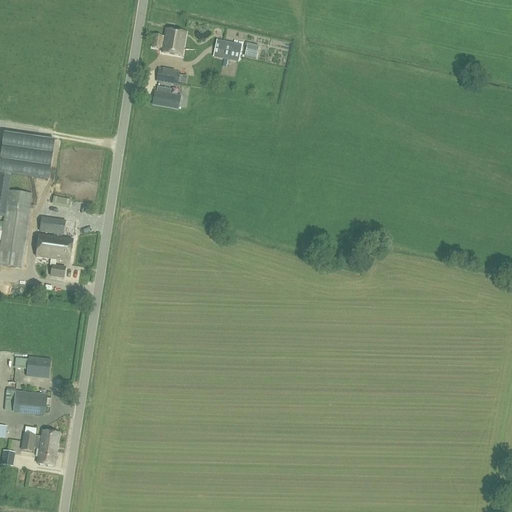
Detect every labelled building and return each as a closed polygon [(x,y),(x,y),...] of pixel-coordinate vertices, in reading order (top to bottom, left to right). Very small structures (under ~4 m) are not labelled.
[(165,29),(164,37),(163,37),(163,36),(155,35),(153,48),(161,49),(161,44),(163,45),(162,53),(182,56),(186,33),(165,29)] [(213,57),(238,62),(240,46),(216,41),(213,57)] [(157,77),(156,82),(177,86),(179,73),(158,69),(157,77)] [(158,88),(157,92),(154,91),(154,92),(152,106),(178,110),(181,97),(170,94),(171,90),(158,88)] [(0,265),(21,268),(30,207),(31,195),(8,191),(10,176),(48,181),(53,141),(2,134),(0,148),(0,201),(6,202),(6,204),(0,244),(0,265)] [(54,234),(53,238),(60,239),(61,235),(64,236),(65,221),(41,217),(39,232),(54,234)] [(51,260),(50,265),(52,265),(50,277),(64,279),(65,267),(57,266),(55,266),(56,261),(58,261),(70,263),(73,241),(60,239),(53,238),(40,236),(36,258),(51,260)] [(26,377),(49,379),(51,359),(27,357),(26,377)] [(15,392),(13,412),(13,413),(46,417),(47,395),(15,392)] [(41,438),(39,449),(37,464),(54,467),(59,434),(42,431),(41,438)] [(39,449),(41,438),(36,438),(36,436),(23,434),(21,451),(34,453),(34,449),(39,449)] [(3,451),(1,465),(13,467),(15,453),(3,451)]
